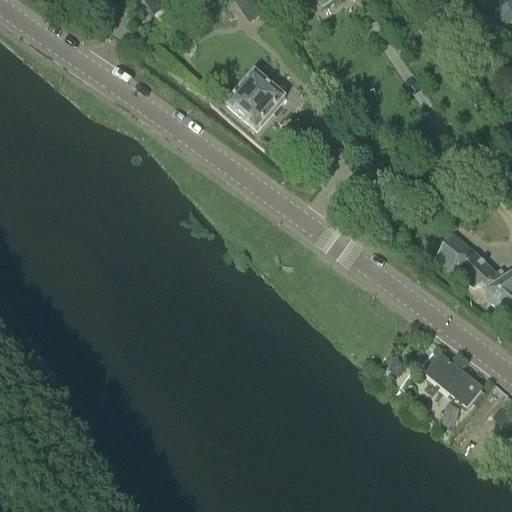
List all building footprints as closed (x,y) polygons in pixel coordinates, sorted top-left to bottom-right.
[(169,10),(162,0),(138,0),(152,21),(169,10)] [(263,16),(252,0),(251,1),(238,10),(248,24),(249,26),(263,16)] [(323,13),(340,0),(314,0),(323,12),(322,12),(323,13)] [(502,28),(511,21),(511,3),(511,1),(492,13),(502,28)] [(225,108),(256,134),(284,100),(254,74),(225,108)] [(511,276),(506,281),(501,272),(495,277),(473,256),(453,238),(435,262),(455,276),(473,290),(482,287),(489,292),(486,293),(488,305),(496,312),(507,315),(511,318),(511,276)] [(483,391),(440,357),(424,378),(466,412),(483,391)] [(446,408),(440,427),(453,430),(459,411),(446,408)] [(413,417),(421,417),(421,409),(413,409),(413,417)] [(511,446),(511,428),(501,417),(492,426),(511,446)] [(493,481),(501,481),(501,473),(493,473),(493,481)]
